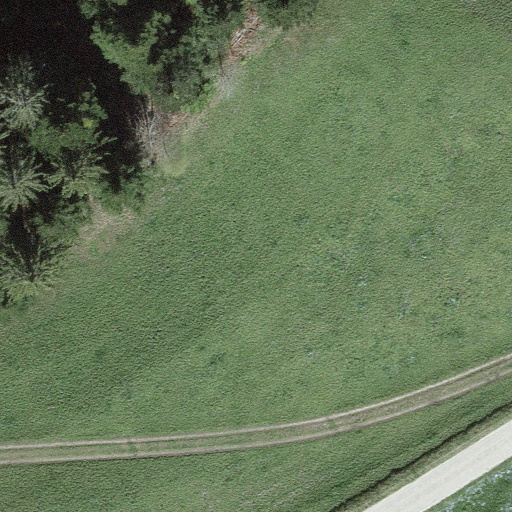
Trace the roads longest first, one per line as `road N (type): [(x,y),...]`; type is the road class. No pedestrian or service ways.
road 1 (track): [(511,361),(307,429),(0,458)]
road 2 (unclassified): [(388,511),(511,436)]
